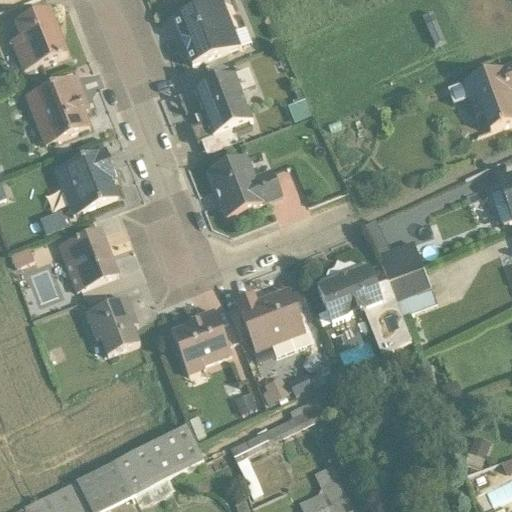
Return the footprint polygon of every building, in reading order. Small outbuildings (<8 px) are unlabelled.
[(8,12),(37,0),(0,0),(0,12),(7,10),(8,12)] [(222,12),(173,31),(192,80),(241,60),(241,61),(252,57),(246,42),(236,47),(222,12)] [(11,55),(23,86),(69,68),(51,22),(14,36),(19,51),(11,55)] [(511,106),(511,79),(462,97),(474,132),(483,129),(490,146),(511,138),(511,108),(511,106)] [(249,137),(253,135),(241,105),(255,100),(249,84),(235,89),(234,90),(194,105),(203,126),(199,127),(203,137),(191,141),(197,156),(201,155),(207,170),(239,158),(236,149),(251,143),(249,137)] [(91,123),(78,89),(25,110),(45,161),(92,142),(86,125),(91,123)] [(448,103),(453,119),(467,114),(462,97),(448,103)] [(118,194),(106,163),(54,184),(72,231),(119,212),(113,196),(118,194)] [(218,215),(225,234),(263,219),(263,221),(283,213),(284,212),(272,184),(256,190),(247,169),(206,186),(214,206),(216,205),(220,215),(218,215)] [(511,182),(497,188),(502,203),(490,208),(501,238),(511,234),(511,182)] [(61,225),(40,234),(46,249),(67,241),(61,225)] [(120,290),(101,242),(58,260),(76,307),(120,290)] [(379,268),(388,296),(389,296),(423,282),(413,256),(379,268)] [(28,262),(11,269),(16,282),(33,275),(28,262)] [(317,301),(332,339),(383,318),(368,281),(362,279),(356,281),(350,278),(344,280),(337,277),(334,284),(328,287),(326,293),(321,295),(317,301)] [(435,320),(423,282),(389,296),(395,316),(397,316),(402,331),(435,320)] [(259,377),(313,357),(306,339),(303,340),(288,302),(257,314),(255,307),(235,315),(259,377)] [(128,311),(86,328),(96,354),(100,353),(107,371),(140,358),(134,341),(139,339),(128,311)] [(233,370),(214,324),(187,333),(186,334),(188,338),(171,346),(189,390),(205,384),(205,381),(206,381),(233,370)] [(379,341),(383,350),(375,353),(381,369),(410,355),(401,332),(379,341)] [(262,407),(267,418),(288,409),(281,392),(264,399),(267,405),(262,407)] [(312,392),(291,402),(295,409),(315,399),(312,392)] [(234,413),(240,427),(256,421),(250,407),(234,413)] [(320,417),(317,411),(289,425),(292,431),(320,417)] [(327,431),(327,430),(321,417),(230,462),(245,493),(252,511),(253,511),(263,508),(257,493),(248,473),(272,461),(271,458),(327,431)] [(198,430),(189,433),(197,453),(206,450),(198,430)] [(136,509),(169,493),(204,475),(195,456),(186,439),(38,511),(129,511),(134,510),(136,509)] [(348,511),(333,479),(313,487),(320,500),(318,508),(308,511),(348,511)] [(169,493),(136,509),(138,511),(157,511),(174,504),(169,493)]
